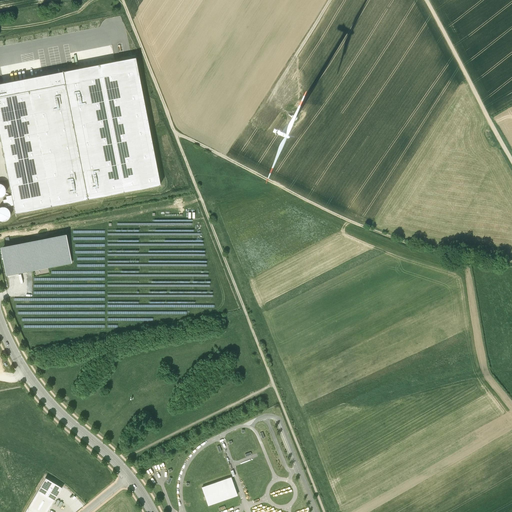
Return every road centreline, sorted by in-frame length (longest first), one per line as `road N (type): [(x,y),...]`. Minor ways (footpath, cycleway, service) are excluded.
road 1 (track): [(324,511),(122,0)]
road 2 (track): [(511,266),(357,224),(174,132)]
road 3 (tertiary): [(129,476),(37,389),(0,327)]
road 4 (track): [(511,160),(427,0)]
road 5 (track): [(273,384),(116,462)]
road 6 (track): [(255,121),(330,0)]
